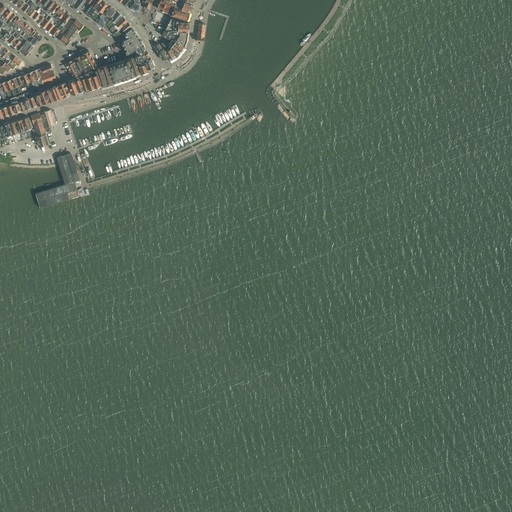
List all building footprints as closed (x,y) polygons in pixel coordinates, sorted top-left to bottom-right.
[(21,0),(17,5),(22,9),(26,3),(24,1),(24,0),(21,0)] [(48,8),(46,11),(48,12),(56,3),(52,0),(50,0),(46,6),(48,8)] [(73,0),(71,3),(74,5),(75,6),(79,9),(80,8),(80,9),(86,0),(73,0)] [(86,0),(80,9),(85,12),(94,0),(86,0)] [(94,0),(85,12),(90,17),(97,8),(102,0),(94,0)] [(102,0),(97,8),(90,17),(96,21),(103,13),(110,4),(104,0),(102,0)] [(131,0),(128,4),(127,6),(131,9),(132,9),(134,11),(135,12),(136,12),(137,11),(138,11),(138,10),(139,10),(139,9),(139,8),(140,8),(140,7),(140,6),(140,5),(139,5),(140,4),(139,0),(131,0)] [(153,0),(144,0),(145,3),(145,6),(145,8),(149,10),(150,8),(153,0)] [(160,0),(160,3),(167,6),(168,4),(180,9),(181,6),(183,0),(160,0)] [(183,0),(181,6),(180,9),(190,13),(193,6),(188,3),(189,0),(188,0),(185,0),(183,0)] [(27,3),(22,9),(26,13),(34,3),(32,1),(29,5),(27,3)] [(34,3),(26,13),(28,14),(32,17),(37,11),(33,8),(36,4),(34,3)] [(48,12),(48,13),(50,14),(51,12),(54,14),(56,12),(60,6),(56,3),(48,12)] [(160,3),(157,8),(158,8),(164,11),(170,14),(171,11),(172,8),(171,8),(167,6),(160,3)] [(103,13),(96,21),(103,27),(105,25),(111,18),(118,10),(110,4),(103,13)] [(0,11),(1,13),(0,13),(0,17),(1,19),(1,18),(8,9),(8,8),(3,5),(0,8),(0,11)] [(59,14),(56,19),(59,21),(62,16),(66,12),(66,11),(60,6),(56,12),(59,14)] [(171,14),(171,15),(187,21),(190,13),(182,10),(179,9),(174,7),(171,14)] [(37,11),(32,17),(36,21),(41,15),(43,12),(43,13),(44,11),(41,9),(40,8),(37,11)] [(8,9),(1,18),(3,20),(6,16),(8,18),(13,12),(9,9),(8,9)] [(105,25),(103,27),(108,31),(116,23),(116,22),(123,15),(118,10),(111,18),(105,25)] [(11,20),(8,24),(10,26),(18,16),(13,12),(8,18),(11,20)] [(67,13),(61,20),(64,22),(62,25),(63,26),(64,26),(66,24),(71,16),(70,15),(70,14),(68,12),(67,13)] [(42,15),(37,21),(41,24),(46,18),(42,15)] [(116,23),(108,31),(112,34),(118,29),(120,27),(121,27),(128,21),(123,15),(116,22),(116,23)] [(18,16),(10,26),(11,27),(14,23),(16,25),(21,19),(18,16)] [(73,25),(69,30),(75,34),(79,29),(80,30),(84,25),(72,16),(70,18),(75,22),(73,25)] [(46,18),(41,24),(46,28),(51,22),(52,20),(54,18),(52,17),(49,20),(46,18)] [(171,18),(165,30),(166,30),(169,30),(175,30),(177,30),(178,30),(178,31),(180,32),(188,32),(189,23),(180,22),(180,21),(179,21),(177,20),(171,18)] [(0,29),(0,28),(0,27),(1,26),(2,26),(8,31),(10,27),(6,24),(0,19),(0,29)] [(21,19),(16,25),(17,26),(20,28),(22,29),(19,33),(21,34),(23,32),(24,31),(29,25),(25,22),(21,19)] [(118,29),(112,34),(113,35),(115,36),(116,36),(117,36),(119,36),(120,36),(121,35),(122,34),(126,32),(126,31),(133,27),(132,26),(128,21),(121,27),(120,27),(118,29)] [(51,22),(46,28),(50,32),(55,25),(51,22)] [(198,35),(197,41),(199,41),(203,42),(204,36),(206,24),(199,23),(198,35)] [(25,32),(22,36),(25,37),(26,35),(27,34),(32,28),(29,25),(24,31),(25,32)] [(56,26),(51,32),(56,36),(60,30),(63,27),(63,26),(61,25),(58,28),(56,26)] [(64,35),(60,40),(67,45),(71,40),(71,39),(75,34),(69,30),(64,26),(62,29),(63,30),(61,33),(64,35)] [(5,35),(3,37),(7,40),(12,35),(9,32),(12,29),(10,27),(5,35)] [(125,39),(123,41),(128,55),(138,52),(139,52),(146,48),(143,41),(139,37),(138,34),(137,32),(136,32),(135,30),(134,29),(133,27),(126,31),(127,32),(128,34),(129,35),(129,36),(125,39)] [(28,37),(26,39),(28,40),(32,37),(31,37),(33,35),(36,31),(32,28),(27,34),(29,35),(28,37)] [(165,30),(162,34),(163,34),(162,35),(168,39),(172,39),(174,39),(175,39),(177,41),(184,47),(184,46),(187,41),(187,36),(188,33),(188,32),(180,32),(178,31),(178,30),(177,30),(175,30),(169,30),(166,30),(165,30)] [(34,37),(30,42),(35,46),(39,41),(43,36),(36,31),(33,35),(34,37)] [(13,35),(8,41),(12,44),(17,39),(18,39),(20,36),(18,34),(16,37),(13,35)] [(17,39),(12,44),(17,48),(19,45),(22,42),(21,42),(24,39),(25,38),(23,37),(20,41),(18,39),(17,39)] [(168,45),(169,46),(171,48),(172,49),(172,50),(176,55),(177,57),(179,55),(183,51),(184,48),(183,48),(184,47),(177,41),(175,39),(174,39),(172,39),(172,41),(168,45)] [(19,45),(17,48),(19,50),(26,55),(32,49),(34,46),(27,41),(22,47),(19,45)] [(155,45),(155,46),(158,51),(160,55),(163,59),(168,56),(165,51),(165,50),(164,49),(164,48),(163,48),(160,44),(159,43),(155,45)] [(6,48),(1,54),(4,56),(2,58),(4,60),(5,58),(7,56),(10,52),(6,48)] [(135,53),(135,54),(135,56),(137,61),(137,62),(143,59),(144,59),(150,55),(146,48),(139,52),(138,52),(135,53)] [(168,49),(165,50),(165,51),(168,56),(170,61),(177,57),(176,55),(172,50),(172,49),(171,48),(170,49),(168,50),(168,49)] [(75,58),(83,72),(88,69),(90,68),(98,66),(92,55),(89,50),(82,54),(80,55),(75,58)] [(10,52),(7,56),(17,64),(18,66),(22,61),(15,56),(14,58),(11,56),(12,54),(10,52)] [(144,59),(144,60),(146,64),(148,69),(154,67),(155,67),(154,65),(152,60),(153,59),(150,55),(144,59)] [(7,56),(5,58),(7,60),(5,62),(11,67),(13,69),(17,64),(7,56)] [(133,57),(108,65),(113,82),(121,79),(122,81),(129,78),(131,78),(130,77),(133,76),(135,75),(139,74),(139,73),(137,68),(133,57)] [(75,58),(66,63),(73,77),(83,72),(75,58)] [(143,59),(137,62),(138,62),(139,66),(139,67),(141,73),(142,74),(148,71),(148,70),(148,69),(146,64),(144,60),(144,59),(143,59)] [(0,64),(6,70),(8,71),(11,67),(5,62),(4,64),(0,61),(0,64)] [(51,64),(42,68),(44,75),(54,71),(53,69),(51,64)] [(102,67),(96,69),(97,73),(98,74),(99,78),(101,85),(101,86),(102,88),(114,84),(113,82),(108,65),(102,67)] [(42,68),(38,69),(44,84),(57,79),(54,71),(44,75),(42,68)] [(38,69),(33,71),(38,86),(44,84),(38,69)] [(85,74),(86,77),(86,79),(87,83),(89,88),(89,90),(90,92),(91,91),(96,90),(102,88),(101,86),(101,85),(99,78),(98,74),(97,73),(96,69),(95,69),(90,71),(85,74)] [(33,71),(21,76),(24,83),(24,84),(31,81),(31,82),(33,81),(34,81),(36,87),(38,86),(33,71)] [(84,74),(80,76),(84,91),(85,93),(89,92),(90,92),(89,90),(89,88),(87,83),(86,79),(86,77),(85,74),(84,74)] [(79,76),(74,78),(74,79),(75,80),(75,82),(76,84),(76,85),(79,91),(79,92),(84,91),(80,76),(79,76)] [(16,78),(11,79),(14,88),(17,87),(19,93),(22,92),(19,86),(19,85),(16,78)] [(74,78),(68,81),(69,82),(71,87),(73,94),(74,94),(79,92),(79,91),(76,85),(76,84),(75,82),(75,80),(74,79),(74,78)] [(11,79),(5,82),(9,90),(11,89),(14,95),(16,94),(16,93),(14,88),(11,79)] [(5,82),(0,84),(3,92),(6,90),(7,93),(8,96),(11,96),(10,95),(10,92),(9,91),(9,90),(5,82)] [(54,82),(49,84),(55,100),(64,97),(63,97),(59,85),(54,86),(54,82)] [(64,83),(59,85),(63,97),(69,95),(67,87),(65,83),(64,83)] [(49,84),(43,86),(49,102),(55,100),(49,84)] [(43,86),(38,88),(38,90),(43,104),(49,102),(43,86)] [(38,90),(33,92),(38,106),(43,104),(38,90)] [(22,94),(22,95),(23,99),(24,100),(26,109),(31,107),(29,100),(29,99),(28,97),(28,96),(27,93),(22,94)] [(33,94),(28,96),(28,97),(29,99),(29,100),(31,107),(31,108),(37,106),(35,101),(34,98),(33,94)] [(17,97),(11,98),(12,102),(12,103),(13,104),(13,105),(14,108),(15,112),(19,111),(21,111),(20,106),(19,103),(19,102),(18,102),(18,100),(17,97)] [(11,98),(5,101),(7,105),(7,106),(8,110),(9,114),(14,113),(15,112),(14,108),(13,105),(13,104),(12,103),(12,102),(11,98)] [(5,101),(0,102),(0,103),(1,106),(3,114),(4,116),(9,114),(8,110),(7,106),(7,105),(5,101)] [(44,112),(40,114),(44,128),(51,126),(55,124),(51,109),(44,112)] [(40,113),(31,116),(37,136),(46,134),(44,128),(40,114),(40,113)] [(29,116),(22,119),(26,132),(33,130),(29,116)] [(22,119),(15,121),(20,134),(26,132),(22,119)] [(15,121),(9,123),(12,133),(13,133),(13,136),(20,134),(15,121)] [(9,123),(3,125),(7,135),(7,138),(13,136),(13,133),(12,133),(9,123)] [(3,125),(0,125),(0,133),(2,138),(2,139),(3,141),(6,140),(7,143),(9,142),(7,138),(7,135),(3,125)] [(37,136),(36,137),(37,142),(38,144),(39,147),(49,144),(46,134),(37,136)] [(71,153),(58,157),(60,163),(61,166),(61,167),(61,168),(64,176),(66,183),(71,181),(76,179),(79,178),(77,172),(71,153)] [(65,184),(36,193),(40,208),(70,198),(79,195),(77,189),(74,181),(65,184)]
